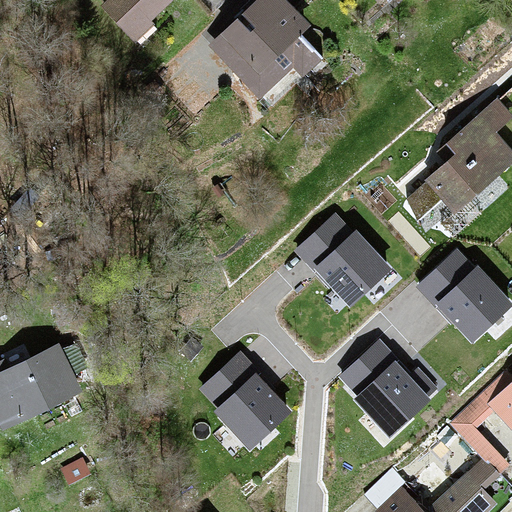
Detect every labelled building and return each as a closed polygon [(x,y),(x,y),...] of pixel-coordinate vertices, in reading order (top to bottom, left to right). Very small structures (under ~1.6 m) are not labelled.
[(110,0),(105,6),(140,43),(157,28),(148,18),(167,0),(110,0)] [(247,15),(215,45),(271,105),(323,57),(297,31),(304,23),(292,10),(289,11),(278,0),(249,0),(241,8),(247,15)] [(391,0),(372,0),(381,9),(391,0)] [(412,210),(437,188),(456,209),(511,158),(511,154),(493,132),(510,117),(495,101),(439,151),(448,160),(406,198),(412,210)] [(335,212),(293,248),(310,268),(314,265),(348,303),(391,266),(356,226),(351,230),(335,212)] [(458,247),(416,283),(433,303),(436,300),(470,338),(511,302),(511,299),(478,261),(474,265),(458,247)] [(397,356),(379,337),(339,375),(355,392),(353,395),(389,434),(430,395),(395,357),(397,356)] [(0,374),(0,412),(5,422),(75,388),(56,348),(0,375),(0,374)] [(257,368),(239,349),(199,387),(215,404),(213,407),(249,446),(291,407),(255,369),(257,368)] [(511,385),(493,404),(503,415),(511,406),(511,385)] [(452,490),(432,509),(419,496),(413,502),(402,490),(380,511),(480,511),(492,501),(467,475),(471,472),(466,466),(447,484),(452,490)]
